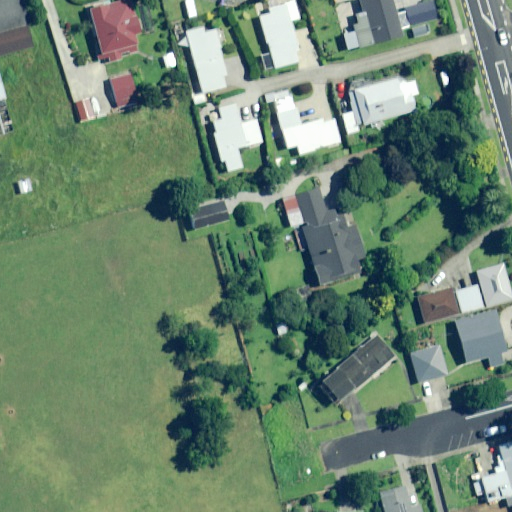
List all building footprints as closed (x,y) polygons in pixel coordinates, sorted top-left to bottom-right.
[(139,32),(129,0),(121,0),(87,11),(102,62),(138,52),(132,34),(139,32)] [(298,18),(292,0),(273,0),(266,2),(269,14),(258,17),(268,54),(261,56),(265,72),(300,62),(289,21),(298,18)] [(401,37),(391,0),(358,0),(362,13),(351,16),(354,31),(342,35),(346,51),(401,37)] [(435,20),(430,1),(403,8),(409,27),(435,20)] [(0,56),(34,47),(29,27),(0,35),(0,56)] [(203,33),(202,28),(185,32),(202,94),(227,87),(221,64),(223,63),(214,30),(203,33)] [(138,101),(130,75),(110,81),(118,107),(138,101)] [(406,82),(404,76),(347,92),(352,112),(341,115),(347,135),(358,132),(357,127),(415,111),(411,96),(417,94),(414,80),(406,82)] [(0,134),(13,131),(4,100),(0,101),(0,134)] [(221,120),(211,122),(213,132),(210,133),(218,163),(224,162),(227,172),(241,169),(237,150),(261,145),(255,120),(239,124),(235,105),(218,109),(221,120)] [(300,126),(295,108),(276,113),(285,149),(296,146),(298,155),(339,144),(332,117),(300,126)] [(12,179),(17,198),(35,194),(31,175),(12,179)] [(326,214),(319,189),(282,200),(290,228),(300,225),(318,286),(359,274),(356,262),(366,259),(355,223),(344,226),(340,210),(326,214)] [(227,219),(223,202),(188,212),(193,228),(227,219)] [(246,238),(230,242),(236,271),(252,267),(246,238)] [(511,298),(511,296),(503,264),(476,272),(486,306),(511,298)] [(482,307),(476,286),(455,292),(461,313),(482,307)] [(450,289),(415,297),(422,323),(457,315),(450,289)] [(506,353),(494,310),(453,322),(465,363),(487,357),(490,367),(502,363),(500,355),(506,353)] [(393,356),(377,336),(315,385),(332,405),(393,356)] [(448,375),(439,346),(409,355),(417,384),(448,375)] [(511,439),(490,446),(497,472),(481,476),(487,501),(504,497),(506,506),(511,504),(511,439)] [(380,494),(383,511),(411,511),(406,488),(380,494)]
